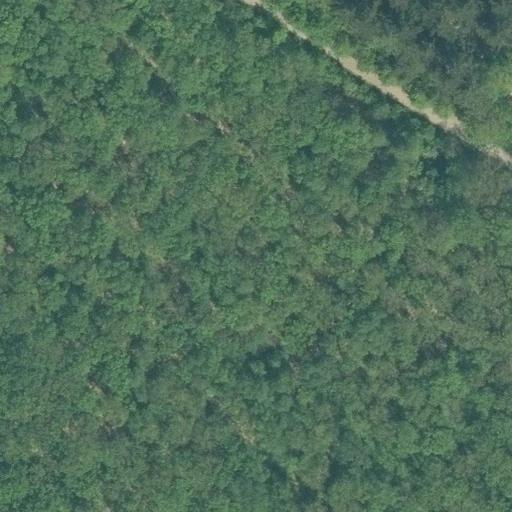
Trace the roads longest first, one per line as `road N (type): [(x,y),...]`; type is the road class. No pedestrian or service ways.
road 1 (track): [(251,0),(511,168)]
road 2 (track): [(0,469),(126,362)]
